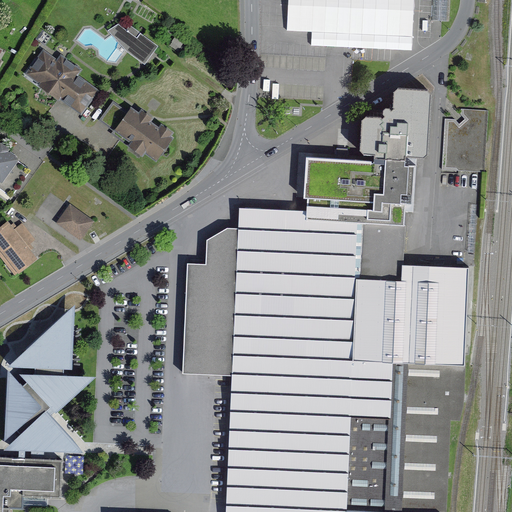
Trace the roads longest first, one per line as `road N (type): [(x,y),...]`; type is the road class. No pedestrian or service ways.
road 1 (unknown): [(176,262),(131,271),(112,286),(99,425),(119,438),(186,440)]
road 2 (residential): [(243,160),(0,315)]
road 3 (residential): [(470,0),(460,32),(435,53),(243,160)]
road 4 (unknown): [(435,53),(431,251)]
road 5 (unknown): [(176,262),(186,440)]
